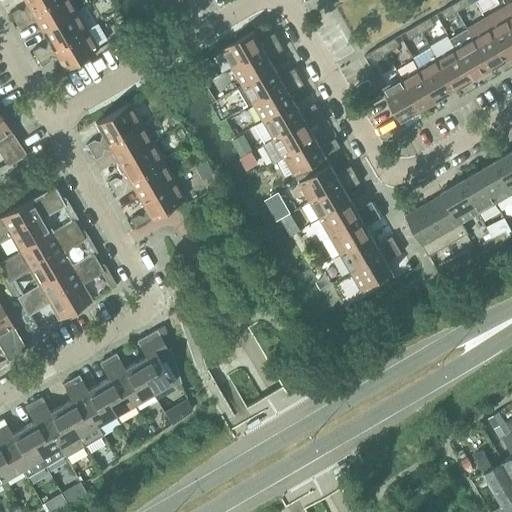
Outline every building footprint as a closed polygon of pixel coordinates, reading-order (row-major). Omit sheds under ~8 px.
[(15,21),(50,0),(24,0),(29,8),(26,10),(19,8),(10,13),(15,21)] [(42,30),(76,10),(69,0),(50,0),(15,21),(19,29),(28,23),(30,16),(33,15),(42,30)] [(460,0),(454,3),(458,11),(471,4),(468,0),(460,0)] [(511,2),(503,8),(507,17),(511,24),(511,2)] [(458,11),(454,3),(441,11),(445,19),(458,11)] [(503,8),(485,18),(490,27),(509,58),(511,56),(511,24),(507,17),(503,8)] [(76,10),(42,30),(51,46),(48,47),(41,45),(32,50),(36,58),(79,34),(87,29),(76,10)] [(418,24),(422,32),(435,25),(430,17),(418,24)] [(472,37),(491,68),(509,58),(490,27),(485,18),(467,29),(472,37)] [(422,32),(418,24),(405,32),(410,39),(422,32)] [(98,48),(87,29),(79,34),(36,58),(41,66),(50,60),(52,53),(54,52),(64,68),(98,48)] [(233,68),(279,42),(274,32),(266,37),(265,44),(262,45),(254,31),(222,49),(233,68)] [(382,45),(387,52),(399,45),(395,37),(382,45)] [(455,47),(472,79),(491,68),(472,37),(455,47)] [(279,42),(233,68),(243,85),(244,85),(275,67),(267,53),(269,51),(276,53),(284,49),(279,42)] [(387,52),(382,45),(370,52),(374,60),(387,52)] [(438,57),(456,89),(472,79),(455,47),(438,57)] [(100,57),(92,62),(97,71),(105,66),(100,57)] [(456,89),(438,57),(419,68),(437,100),(456,89)] [(234,91),(244,109),(253,103),(300,76),(295,68),(287,72),(285,79),(283,81),(275,67),(244,85),(243,85),(234,91)] [(437,100),(419,68),(402,78),(420,110),(437,100)] [(300,76),(253,103),(264,121),(295,102),(287,88),(290,87),(297,89),(304,84),(300,76)] [(420,110),(402,78),(383,89),(401,120),(420,110)] [(91,152),(141,122),(129,102),(95,122),(105,139),(102,140),(95,139),(86,144),(91,152)] [(295,102),(264,121),(274,138),(320,111),(315,103),(307,108),(306,115),(303,116),(295,102)] [(284,156),(316,138),(308,124),(310,122),(317,124),(325,120),(320,111),(274,138),(264,144),(274,162),(284,156)] [(1,116),(0,116),(0,153),(8,165),(26,153),(1,116)] [(141,122),(91,152),(95,159),(104,154),(106,147),(109,145),(118,161),(152,141),(141,122)] [(231,141),(240,156),(252,148),(244,133),(231,141)] [(316,138),(284,156),(295,174),(326,156),(326,155),(340,147),(335,138),(328,143),(326,150),(324,151),(316,138)] [(108,181),(112,188),(162,159),(152,141),(118,161),(127,176),(124,178),(117,176),(108,181)] [(259,160),(252,148),(240,156),(247,167),(259,160)] [(511,151),(497,160),(511,186),(511,151)] [(139,198),(173,178),(162,159),(112,188),(117,197),(126,191),(128,184),(130,183),(139,198)] [(479,170),(497,202),(511,193),(511,186),(497,160),(479,170)] [(356,175),(353,169),(351,166),(343,170),(342,177),(339,179),(334,169),(331,164),(299,182),(310,201),(356,175)] [(461,180),(480,212),(497,202),(479,170),(461,180)] [(361,182),(356,175),(310,201),(320,219),(338,209),(352,201),(343,186),(346,185),(353,187),(361,182)] [(173,178),(139,198),(148,214),(146,215),(139,213),(130,219),(134,227),(150,217),(151,218),(185,198),(173,178)] [(480,212),(461,180),(442,192),(443,194),(460,223),(462,222),(480,212)] [(15,209),(36,243),(53,232),(53,231),(44,217),(65,205),(54,186),(15,209)] [(425,204),(448,244),(468,233),(462,222),(460,223),(443,194),(425,204)] [(360,214),(352,201),(338,209),(320,219),(331,236),(343,229),(376,209),(372,201),(364,205),(362,212),(360,214)] [(448,244),(425,204),(407,214),(406,212),(404,213),(429,256),(448,244)] [(36,243),(55,276),(73,265),(72,265),(64,250),(84,238),(74,220),(77,218),(72,208),(66,212),(71,221),(53,231),(53,232),(36,243)] [(36,243),(15,209),(0,217),(0,242),(9,237),(18,252),(18,253),(36,243)] [(341,254),(372,236),(364,221),(367,220),(374,222),(381,217),(376,209),(343,229),(331,236),(341,254)] [(494,236),(498,244),(510,238),(506,230),(494,236)] [(372,236),(341,254),(351,272),(397,245),(392,236),(384,241),(383,248),(380,249),(372,236)] [(498,244),(494,236),(480,244),(484,251),(498,244)] [(55,276),(74,310),(92,300),(83,283),(103,271),(93,254),(97,252),(91,241),(85,245),(90,254),(72,265),(73,265),(55,276)] [(55,276),(36,243),(18,253),(18,252),(0,261),(0,268),(8,282),(29,270),(37,285),(38,286),(55,276)] [(402,253),(397,245),(351,272),(361,290),(393,271),(384,257),(387,255),(394,257),(402,253)] [(455,256),(460,264),(472,257),(468,249),(455,256)] [(460,264),(455,256),(442,263),(446,271),(460,264)] [(104,278),(111,289),(117,286),(110,275),(104,278)] [(74,310),(55,276),(38,286),(37,285),(19,295),(13,286),(8,290),(14,300),(17,298),(27,315),(48,303),(58,320),(74,310)] [(4,311),(0,313),(0,346),(8,360),(26,349),(4,311)] [(33,334),(39,331),(33,319),(27,323),(33,334)] [(146,356),(135,363),(152,393),(172,381),(158,356),(168,350),(156,329),(137,341),(146,356)] [(107,358),(133,403),(152,393),(135,363),(125,368),(116,353),(107,358)] [(97,384),(114,414),(133,403),(107,358),(99,362),(108,378),(97,384)] [(70,379),(96,425),(114,414),(97,384),(87,390),(78,374),(70,379)] [(60,406),(83,446),(102,435),(96,425),(70,379),(62,384),(71,400),(60,406)] [(33,401),(63,455),(64,455),(64,457),(83,446),(60,406),(50,412),(41,396),(33,401)] [(23,428),(45,465),(63,455),(33,401),(24,406),(33,421),(23,428)] [(500,413),(489,419),(494,429),(506,422),(500,413)] [(45,465),(23,428),(12,434),(3,418),(0,419),(0,432),(20,468),(25,477),(45,465)] [(20,468),(0,432),(0,474),(2,479),(20,468)] [(511,433),(503,438),(511,453),(511,455),(503,461),(511,475),(511,433)] [(502,504),(511,498),(511,475),(503,461),(493,466),(484,450),(474,455),(502,504)] [(468,457),(461,461),(465,469),(473,465),(468,457)] [(490,511),(511,511),(511,498),(490,511)]
